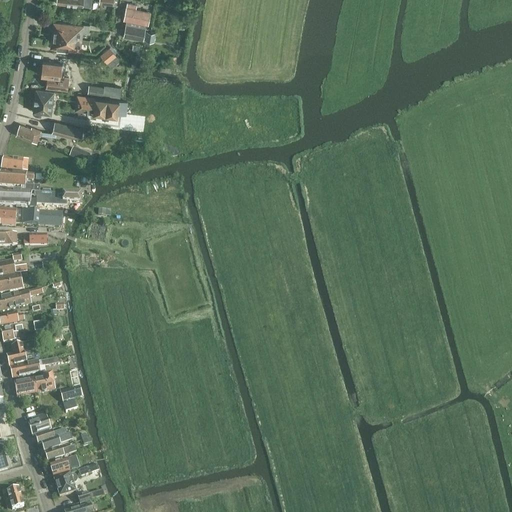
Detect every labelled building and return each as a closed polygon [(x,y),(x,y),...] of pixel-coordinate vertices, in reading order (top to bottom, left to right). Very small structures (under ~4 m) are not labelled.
[(87,12),(88,0),(57,0),(57,3),(77,5),(77,11),(87,12)] [(149,25),(151,12),(137,9),(137,6),(128,4),(127,8),(126,8),(124,20),(127,21),(124,37),(144,41),(147,24),(149,25)] [(90,29),(90,25),(84,24),(84,25),(54,22),(53,35),(83,38),(84,30),(90,31),(90,29)] [(146,40),(156,41),(157,31),(147,30),(146,40)] [(81,51),(82,41),(88,42),(89,39),(83,38),(53,35),(51,48),(81,51)] [(117,55),(110,47),(101,55),(108,63),(117,55)] [(65,77),(66,64),(44,62),(43,74),(49,75),(47,87),(68,90),(69,77),(65,77)] [(120,97),(122,87),(105,85),(105,87),(90,85),(89,93),(120,97)] [(52,114),(55,91),(37,89),(34,112),(52,114)] [(94,113),(96,97),(77,94),(75,111),(94,113)] [(118,116),(120,100),(96,97),(94,113),(118,116)] [(81,140),(84,129),(56,121),(53,132),(81,140)] [(37,143),(42,131),(32,127),(32,129),(20,124),(16,135),(37,143)] [(87,165),(91,156),(74,149),(70,158),(87,165)] [(28,172),(29,161),(4,159),(2,170),(28,172)] [(26,186),(27,181),(34,182),(35,176),(1,174),(0,177),(0,186),(25,188),(25,192),(40,193),(40,187),(26,186)] [(81,203),(81,196),(40,193),(25,192),(0,191),(0,206),(18,207),(17,209),(22,209),(22,208),(31,208),(31,209),(37,209),(37,206),(67,207),(67,202),(81,203)] [(62,229),(64,215),(0,210),(0,223),(0,226),(16,227),(16,225),(62,229)] [(108,219),(108,211),(97,210),(97,218),(108,219)] [(17,246),(17,234),(0,234),(0,247),(17,247),(18,247),(17,246)] [(47,246),(47,236),(25,236),(25,246),(47,246)] [(0,277),(16,275),(14,264),(22,262),(21,255),(12,257),(13,261),(0,263),(0,277)] [(82,268),(82,256),(71,256),(71,268),(82,268)] [(0,294),(24,290),(21,275),(0,279),(0,294)] [(0,313),(32,306),(30,299),(43,295),(42,290),(0,299),(0,313)] [(19,323),(19,319),(17,313),(0,316),(0,323),(1,327),(19,323)] [(44,331),(43,322),(34,324),(35,333),(44,331)] [(20,340),(19,333),(13,335),(12,329),(1,331),(4,344),(20,340)] [(63,341),(62,335),(50,337),(51,343),(63,341)] [(35,362),(33,351),(38,350),(36,342),(14,347),(16,355),(7,357),(10,368),(35,362)] [(41,374),(40,368),(59,364),(58,359),(11,369),(13,380),(41,374)] [(56,391),(53,375),(34,379),(36,395),(56,391)] [(36,395),(34,379),(14,382),(17,398),(36,395)] [(83,397),(80,387),(61,393),(63,403),(83,397)] [(77,409),(76,406),(75,401),(64,405),(66,413),(77,409)] [(51,431),(46,416),(32,420),(34,424),(29,425),(33,437),(51,431)] [(39,446),(42,445),(68,437),(66,431),(52,436),(51,433),(36,439),(39,446)] [(60,446),(73,442),(71,435),(68,437),(42,445),(45,453),(60,447),(60,446)] [(62,458),(77,453),(75,447),(62,451),(61,450),(45,455),(48,463),(51,462),(62,458)] [(0,472),(9,470),(5,454),(0,455),(0,472)] [(72,468),(71,465),(68,466),(66,461),(64,462),(62,458),(51,462),(52,466),(50,466),(54,477),(70,472),(69,469),(72,468)] [(95,474),(96,478),(102,476),(99,465),(80,470),(81,477),(95,474)] [(76,492),(70,474),(54,479),(60,497),(76,492)] [(25,508),(19,489),(8,492),(13,511),(25,508)] [(92,501),(90,494),(78,497),(80,505),(92,501)]
